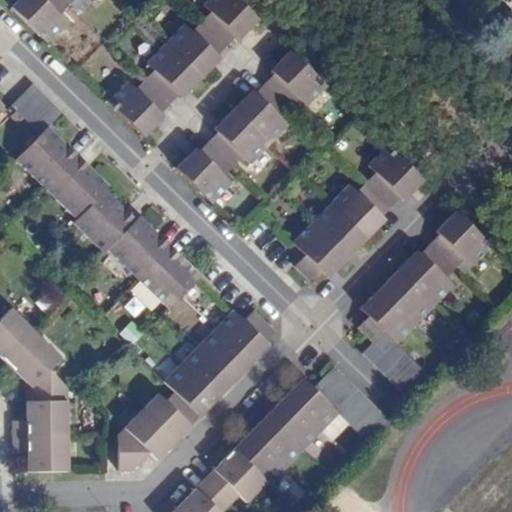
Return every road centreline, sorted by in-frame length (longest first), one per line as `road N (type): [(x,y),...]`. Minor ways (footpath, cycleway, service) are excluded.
road 1 (residential): [(0,27),(315,326)]
road 2 (residential): [(0,498),(154,491),(315,326)]
